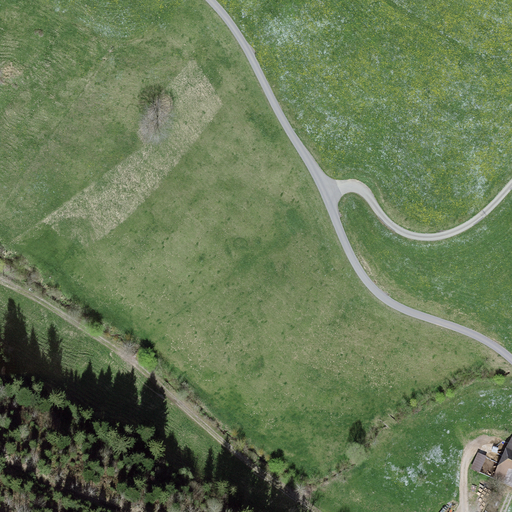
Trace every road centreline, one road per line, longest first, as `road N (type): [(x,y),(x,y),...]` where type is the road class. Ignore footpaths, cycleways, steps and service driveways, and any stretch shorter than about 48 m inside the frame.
road 1 (track): [(511,360),(477,336),(389,302),(367,282),(245,47),(209,0)]
road 2 (track): [(0,279),(122,358),(313,511)]
road 3 (track): [(511,182),(468,224),(428,237),(394,227),(360,189),(322,188)]
